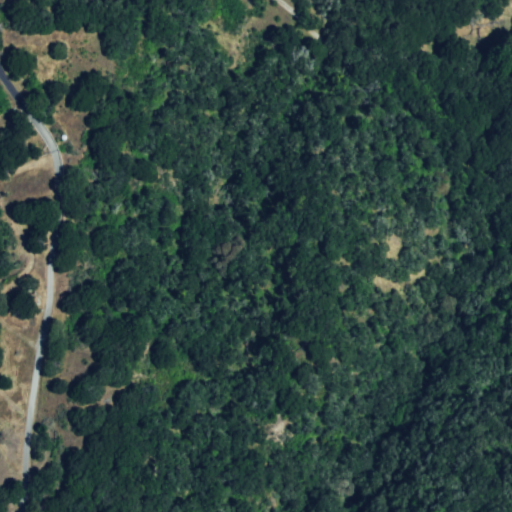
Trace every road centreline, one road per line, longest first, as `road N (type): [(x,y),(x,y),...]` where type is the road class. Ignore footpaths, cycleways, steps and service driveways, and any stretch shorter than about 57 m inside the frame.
road 1 (residential): [(15,511),(52,319),(59,163),(0,62)]
road 2 (track): [(270,0),(341,46),(511,56)]
